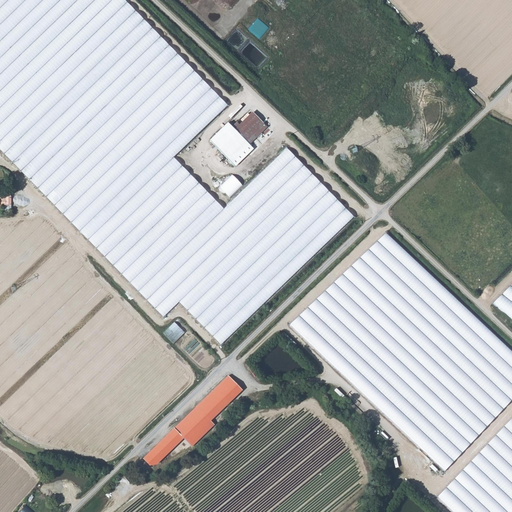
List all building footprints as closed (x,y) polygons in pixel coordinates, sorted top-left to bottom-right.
[(0,0),(0,151),(114,268),(164,316),(180,301),(222,345),(355,216),(287,147),(225,208),(198,183),(174,159),(229,106),(124,0),(0,0)] [(258,129),(264,123),(253,112),(240,125),(237,122),(233,127),(229,123),(211,140),(233,163),(251,145),(250,144),(262,132),(258,129)] [(258,129),(262,132),(268,127),(264,123),(258,129)] [(233,174),(221,186),(231,197),(244,185),(233,174)] [(0,205),(11,205),(11,196),(6,196),(6,200),(0,199),(0,205)] [(511,397),(511,352),(383,232),(289,323),(444,470),(511,397)] [(511,285),(494,303),(511,317),(511,285)] [(176,322),(164,333),(174,343),(186,333),(176,322)] [(230,383),(199,414),(206,421),(237,390),(230,383)] [(206,421),(199,414),(193,408),(175,426),(171,430),(188,448),(211,426),(206,421)] [(511,511),(511,414),(436,494),(454,511),(511,511)]
